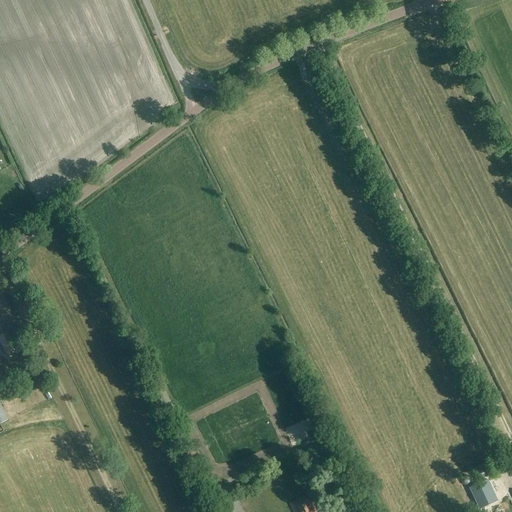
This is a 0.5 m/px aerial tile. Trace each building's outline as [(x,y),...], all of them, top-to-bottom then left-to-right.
[(0,151),(0,155),(3,164),(9,162),(5,150),(0,151)] [(0,336),(0,344),(6,356),(16,351),(7,333),(0,336)] [(483,506),(508,494),(502,482),(482,491),(478,481),(467,487),(472,498),(478,495),(483,506)] [(224,503),(237,496),(231,484),(218,492),(224,503)] [(317,511),(310,495),(291,504),(294,511),(317,511)]
